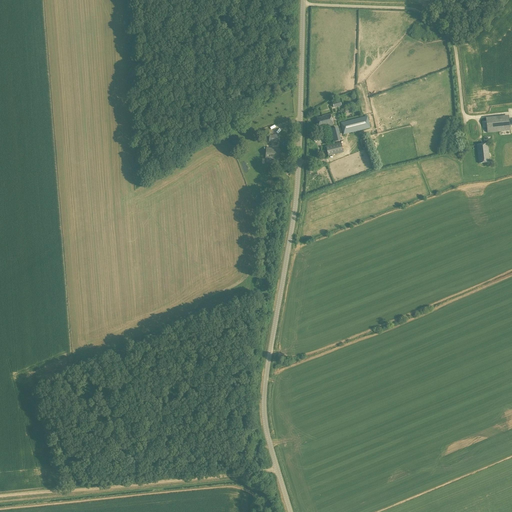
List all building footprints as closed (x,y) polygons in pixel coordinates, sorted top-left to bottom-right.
[(323,127),(333,125),(330,114),(322,116),(322,117),(317,118),(319,127),(323,126),(323,127)] [(483,133),(510,130),(509,118),(482,121),(483,133)] [(365,121),(345,126),(347,136),(367,132),(365,121)] [(332,143),(341,140),(338,127),(329,129),(332,143)] [(278,135),(269,135),(269,142),(277,143),(278,135)] [(328,156),(343,152),(341,142),(326,146),(328,156)] [(479,163),(490,162),(487,144),(477,145),(479,163)] [(279,159),(279,149),(266,148),(266,158),(279,159)]
